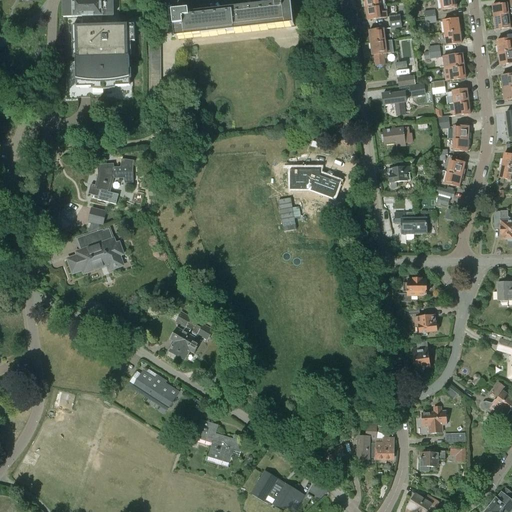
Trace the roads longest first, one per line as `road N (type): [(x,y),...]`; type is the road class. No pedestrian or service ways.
road 1 (residential): [(354,511),(263,430),(27,290)]
road 2 (residential): [(381,262),(352,36),(339,0)]
road 3 (residential): [(457,260),(488,122),(473,0)]
road 4 (residential): [(0,469),(37,407),(27,290)]
road 5 (residential): [(27,290),(47,124)]
road 6 (residential): [(403,403),(381,262)]
road 7 (residential): [(403,403),(448,371),(464,301)]
road 8 (residential): [(47,124),(53,0)]
